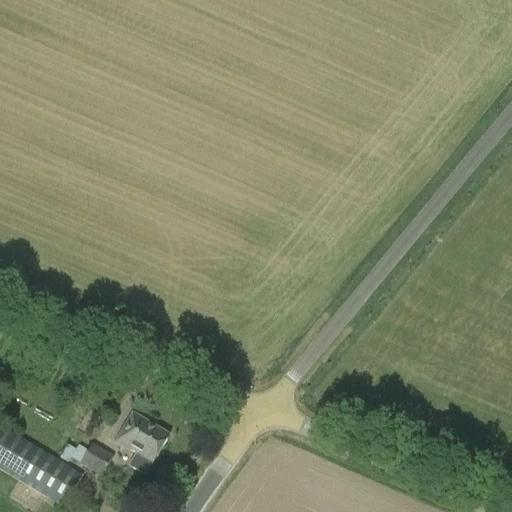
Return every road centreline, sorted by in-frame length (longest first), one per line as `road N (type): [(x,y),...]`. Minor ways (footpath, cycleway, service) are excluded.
road 1 (unclassified): [(265,410),(511,113)]
road 2 (unclassified): [(265,410),(0,297)]
road 3 (unclassified): [(495,511),(265,410)]
road 4 (unclassified): [(192,511),(265,410)]
